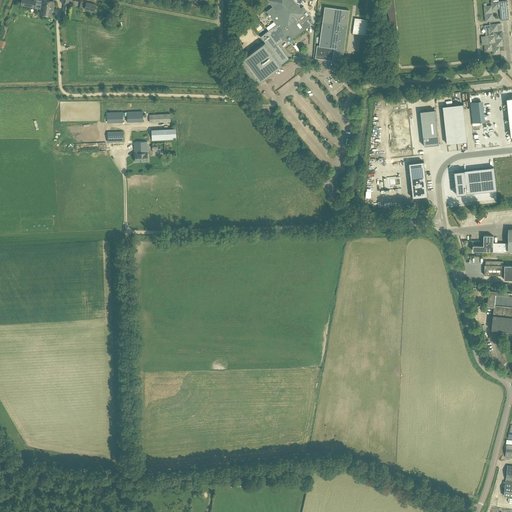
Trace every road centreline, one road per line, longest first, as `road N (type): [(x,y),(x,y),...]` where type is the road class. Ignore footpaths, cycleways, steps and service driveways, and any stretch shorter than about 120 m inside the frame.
road 1 (track): [(147,511),(132,473),(124,235),(354,220)]
road 2 (residential): [(501,72),(354,92),(329,191)]
road 3 (unclassified): [(329,191),(228,73),(218,47),(219,0)]
road 4 (unclassified): [(511,384),(475,353),(441,222)]
road 5 (tertiary): [(476,511),(511,384)]
road 6 (unclassified): [(441,222),(361,224),(329,191)]
road 7 (unclassified): [(441,222),(443,166),(511,150)]
